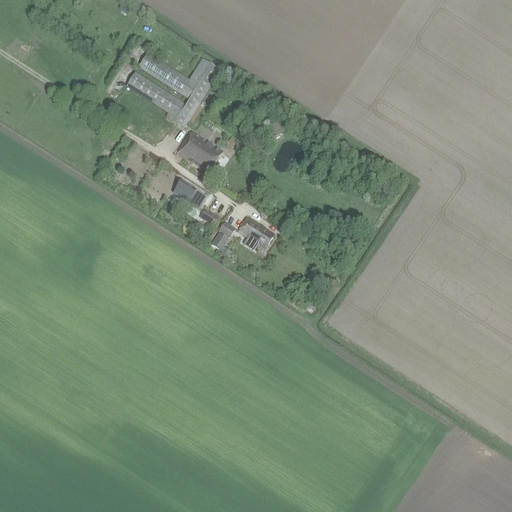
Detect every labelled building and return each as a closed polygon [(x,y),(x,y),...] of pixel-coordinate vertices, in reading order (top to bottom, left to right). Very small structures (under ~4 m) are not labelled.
[(121,7),(119,11),(128,17),(130,14),(121,7)] [(166,118),(184,130),(221,73),(202,61),(189,82),(148,56),(139,70),(189,102),(185,107),(135,75),(127,89),(168,115),(166,118)] [(277,122),(267,127),(274,139),(284,134),(277,122)] [(221,157),(218,155),(221,151),(196,136),(197,135),(193,132),(178,156),(201,170),(203,168),(211,173),(221,157)] [(181,184),(173,197),(182,203),(188,207),(199,214),(203,207),(201,206),(206,200),(181,184)] [(206,211),(201,220),(214,228),(219,219),(206,211)] [(275,237),(247,219),(238,233),(262,249),(264,245),(267,248),(275,237)] [(225,224),(219,233),(230,240),(235,231),(225,224)] [(224,249),(229,241),(218,234),(211,246),(229,258),(232,253),(224,249)]
